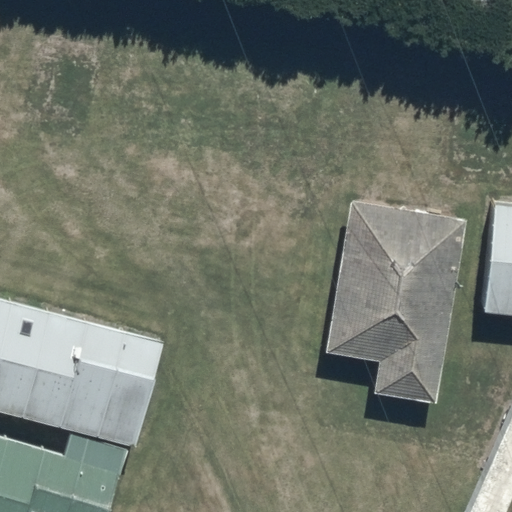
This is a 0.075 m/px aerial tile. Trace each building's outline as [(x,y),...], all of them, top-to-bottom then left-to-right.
[(244,39),(133,7),(93,147),(208,180),(211,171),(228,96),(244,39)] [(98,33),(31,16),(0,130),(0,143),(64,160),(98,33)] [(364,55),(323,43),(316,68),(284,59),(270,108),(228,96),(211,171),(322,202),(364,55)] [(511,97),(489,96),(488,102),(464,100),(465,94),(448,93),(448,100),(444,100),(438,193),(511,197),(511,97)] [(327,232),(106,167),(77,266),(101,273),(87,322),(256,372),(281,286),(296,290),(303,268),(316,272),(327,232)] [(511,372),(333,333),(310,439),(511,482),(511,372)] [(23,511),(25,501),(0,497),(0,511),(23,511)]
